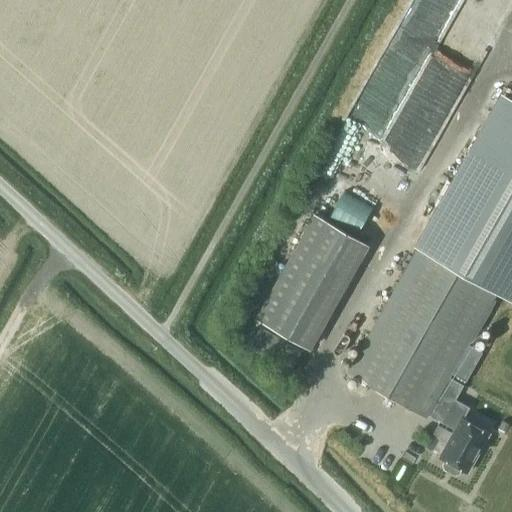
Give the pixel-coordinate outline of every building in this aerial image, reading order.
[(345,127),(383,145),(435,38),(398,20),(364,89),(345,127)] [(413,247),(419,250),(420,248),(496,291),(495,293),(511,303),(511,99),(500,93),(413,247)] [(378,194),(387,171),(346,154),(336,176),(378,194)] [(255,319),(308,349),(367,244),(315,214),(255,319)] [(427,414),(442,422),(454,429),(439,456),(445,460),(443,464),(444,469),(453,474),(458,473),(460,468),(467,472),(489,433),(463,419),(469,407),(455,399),(463,385),(448,377),(495,293),(496,291),(420,248),(419,250),(350,373),(426,416),(427,414)] [(249,347),(291,371),(302,350),(261,327),(249,347)]
